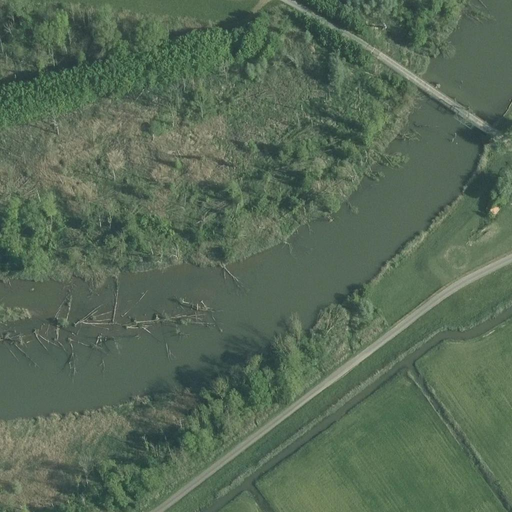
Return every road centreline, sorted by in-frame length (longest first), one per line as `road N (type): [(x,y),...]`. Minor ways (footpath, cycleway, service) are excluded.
road 1 (unclassified): [(156,511),(461,283),(511,258)]
road 2 (unclassified): [(511,143),(287,0)]
